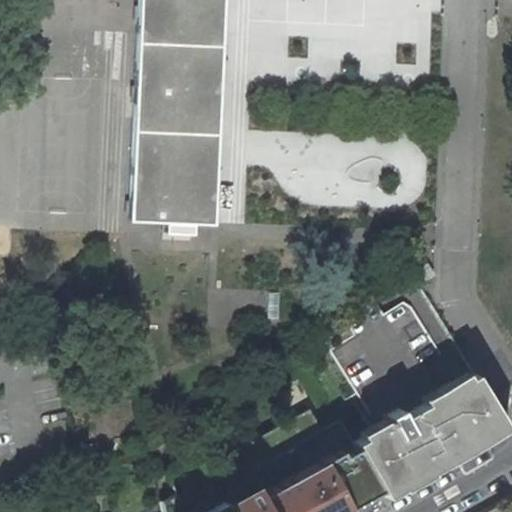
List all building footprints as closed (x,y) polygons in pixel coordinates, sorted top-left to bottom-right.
[(137,0),(127,219),(211,223),(220,0),(137,0)] [(403,262),(418,284),(434,274),(419,252),(403,262)] [(366,420),(370,426),(386,416),(389,421),(361,438),(353,442),(355,446),(385,497),(472,448),(507,426),(473,373),(467,376),(423,403),(420,398),(454,377),(410,306),(402,302),(382,314),(369,293),(320,337),(372,416),(366,420)] [(420,398),(423,403),(467,376),(463,371),(454,377),(420,398)] [(237,448),(247,471),(322,430),(310,408),(237,448)] [(358,433),(361,438),(389,421),(386,416),(370,426),(358,433)] [(82,468),(111,460),(105,440),(77,448),(82,468)] [(337,511),(357,511),(385,497),(355,446),(329,460),(355,503),(337,511)] [(264,506),(266,511),(337,511),(355,503),(329,460),(260,498),(264,506)] [(162,511),(266,511),(264,506),(260,498),(247,471),(224,483),(213,461),(173,481),(178,498),(161,503),(162,511)]
